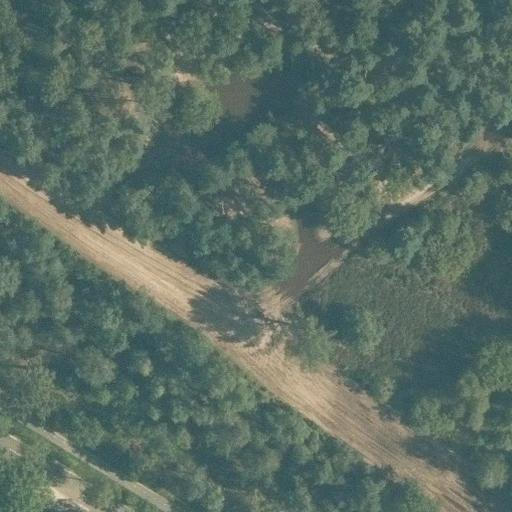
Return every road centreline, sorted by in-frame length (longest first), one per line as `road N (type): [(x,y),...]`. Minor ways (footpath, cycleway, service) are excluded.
road 1 (track): [(500,511),(0,160)]
road 2 (track): [(241,333),(358,226),(475,163),(511,115)]
road 3 (tertiary): [(128,511),(0,432)]
